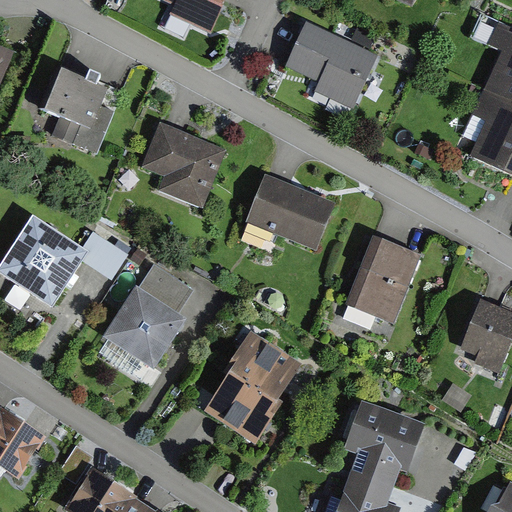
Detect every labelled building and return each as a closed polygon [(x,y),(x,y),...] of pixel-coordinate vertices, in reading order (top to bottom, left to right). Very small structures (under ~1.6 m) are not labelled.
[(226,0),(158,0),(174,7),(170,16),(211,35),(226,0)] [(417,0),(392,0),(413,10),(417,0)] [(378,62),(305,27),(285,70),(319,86),(316,92),(355,110),(378,62)] [(460,176),(508,196),(511,186),(511,54),(488,43),(479,64),(490,71),(463,134),(475,140),(460,176)] [(113,111),(54,90),(29,158),(88,179),(113,111)] [(221,173),(153,145),(127,207),(196,235),(221,173)] [(327,223),(261,195),(239,247),(305,275),(327,223)] [(84,275),(26,237),(0,276),(0,305),(44,334),(84,275)] [(415,273),(361,252),(334,324),(387,345),(415,273)] [(193,314),(141,285),(92,374),(144,403),(193,314)] [(511,337),(511,333),(469,317),(447,378),(491,395),(511,337)] [(297,387),(241,356),(198,431),(255,463),(297,387)] [(316,511),(392,511),(416,441),(347,418),(316,511)] [(39,453),(0,427),(0,498),(7,503),(39,453)] [(128,511),(87,487),(71,511),(128,511)] [(487,511),(511,511),(492,503),(487,511)]
